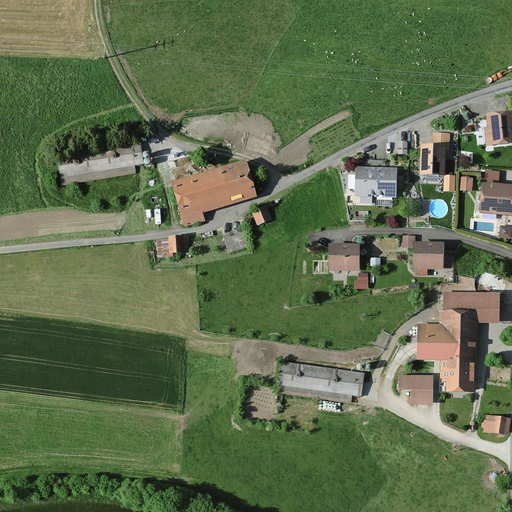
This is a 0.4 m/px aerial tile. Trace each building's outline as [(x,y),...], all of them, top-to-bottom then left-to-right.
[(487,131),(488,148),(511,146),(511,116),(488,118),(489,131),(487,131)] [(447,153),(451,153),(451,137),(434,136),(434,149),(422,149),(421,178),(446,179),(447,153)] [(60,156),(64,181),(142,169),(138,145),(60,156)] [(172,187),(185,229),(206,223),(204,216),(258,200),(247,164),(172,187)] [(358,200),(398,200),(398,170),(357,170),(358,200)] [(462,193),(474,194),(474,181),(463,181),(462,193)] [(481,216),(511,218),(511,188),(483,187),(481,216)] [(254,216),(259,228),(272,223),(267,210),(254,216)] [(242,228),(224,234),(229,251),(248,245),(242,228)] [(502,240),(511,240),(511,230),(502,230),(502,240)] [(171,241),(172,258),(190,257),(189,240),(171,241)] [(415,273),(446,273),(446,246),(415,246),(415,273)] [(331,275),(361,274),(360,247),(329,249),(331,275)] [(357,287),(368,288),(369,276),(357,276),(357,287)] [(441,314),(440,327),(420,327),(419,355),(444,356),(443,386),(449,386),(449,395),(478,396),(480,325),(501,326),(501,297),(445,295),(445,315),(441,314)] [(363,375),(282,365),(279,389),(360,400),(363,375)] [(413,408),(434,408),(433,379),(401,380),(401,394),(413,394),(413,408)] [(511,421),(484,418),(483,434),(510,437),(511,421)]
